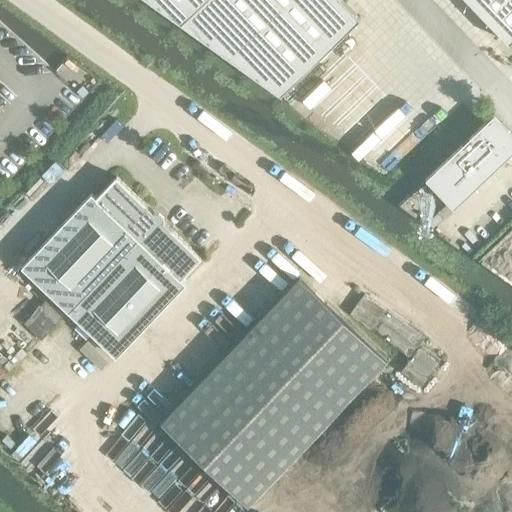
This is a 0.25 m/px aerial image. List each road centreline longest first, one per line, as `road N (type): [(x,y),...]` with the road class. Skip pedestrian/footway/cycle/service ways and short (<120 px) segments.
road 1 (unknown): [(291,201),(463,349)]
road 2 (unknown): [(307,511),(299,502),(408,401)]
road 3 (unclassified): [(27,0),(130,77)]
